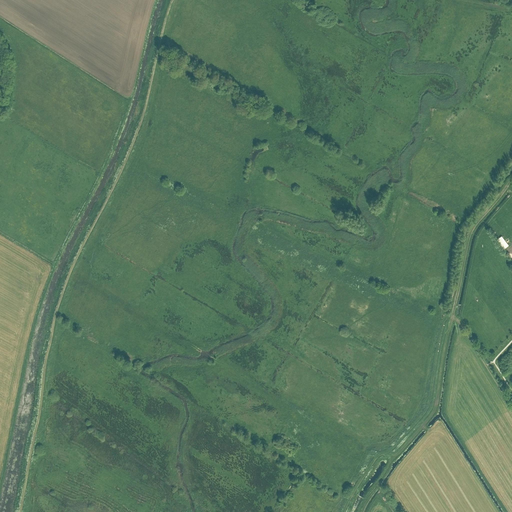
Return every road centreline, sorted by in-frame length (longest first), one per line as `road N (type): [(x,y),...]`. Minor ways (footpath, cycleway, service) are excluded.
road 1 (track): [(357,511),(436,408),(452,315)]
road 2 (track): [(511,180),(469,235),(452,315)]
